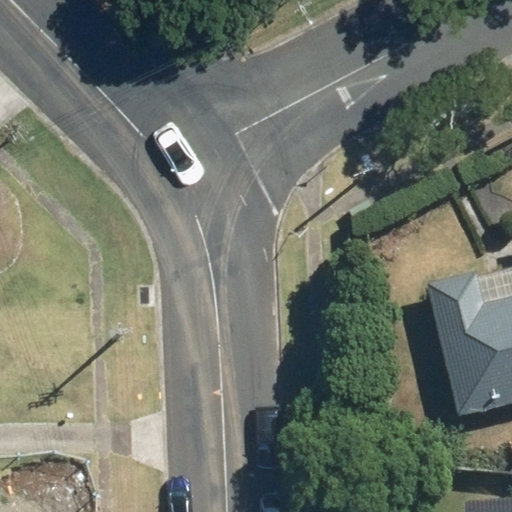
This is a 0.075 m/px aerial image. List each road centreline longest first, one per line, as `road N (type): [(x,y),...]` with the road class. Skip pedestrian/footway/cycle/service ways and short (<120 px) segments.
road 1 (residential): [(178,163),(216,281),(227,511)]
road 2 (residential): [(487,0),(178,163)]
road 3 (residential): [(11,0),(178,163)]
